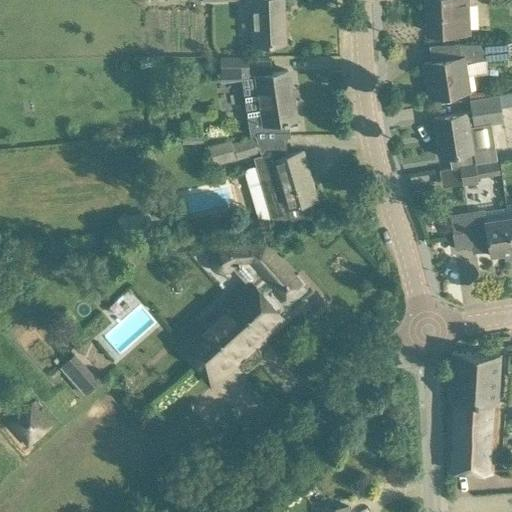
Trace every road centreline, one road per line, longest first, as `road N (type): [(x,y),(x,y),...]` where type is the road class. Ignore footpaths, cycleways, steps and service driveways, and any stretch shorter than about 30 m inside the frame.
road 1 (tertiary): [(426,330),(374,147),(360,0)]
road 2 (tertiary): [(212,511),(372,367),(426,330)]
road 3 (tertiary): [(435,511),(426,330)]
